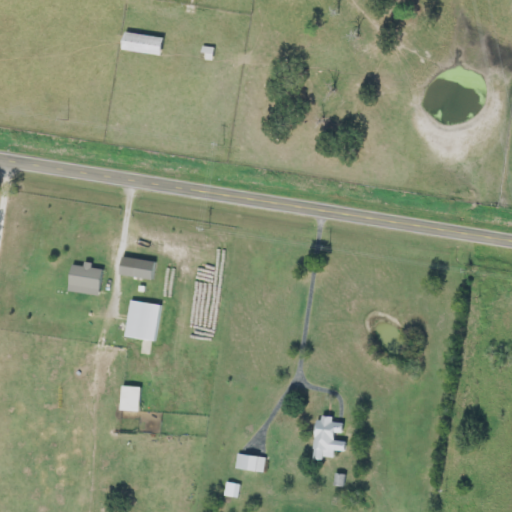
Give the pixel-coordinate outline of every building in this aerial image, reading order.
[(164,57),(167,40),(128,33),(125,51),(164,57)] [(122,275),(155,281),(158,263),(126,257),(122,275)] [(101,296),(106,268),(86,265),(86,267),(75,265),(71,292),(101,296)] [(127,338),(158,342),(163,305),(132,302),(127,338)] [(143,388),(124,387),(123,412),(142,412),(143,388)] [(316,457),(336,459),(336,451),(348,452),(349,442),(338,441),(338,434),(345,434),(346,424),(335,423),(336,417),(320,416),(316,457)] [(266,473),(268,458),(239,455),(238,470),(266,473)] [(346,488),(347,475),(337,474),(335,487),(346,488)] [(240,499),(242,485),(228,482),(226,497),(240,499)]
